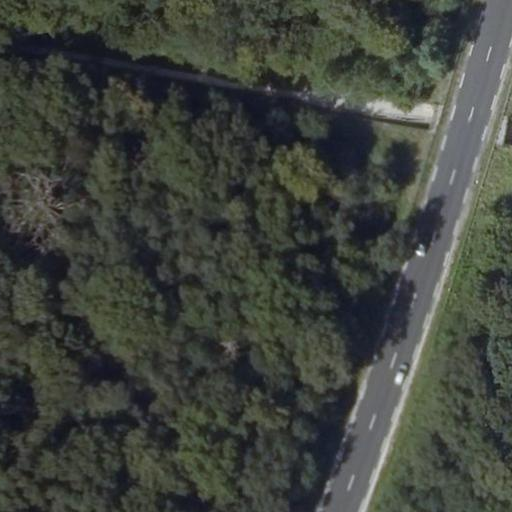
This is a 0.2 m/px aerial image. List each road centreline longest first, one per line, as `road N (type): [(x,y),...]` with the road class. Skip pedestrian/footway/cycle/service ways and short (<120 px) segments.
road 1 (primary): [(503,0),(455,173),(333,511)]
road 2 (track): [(0,50),(511,139)]
